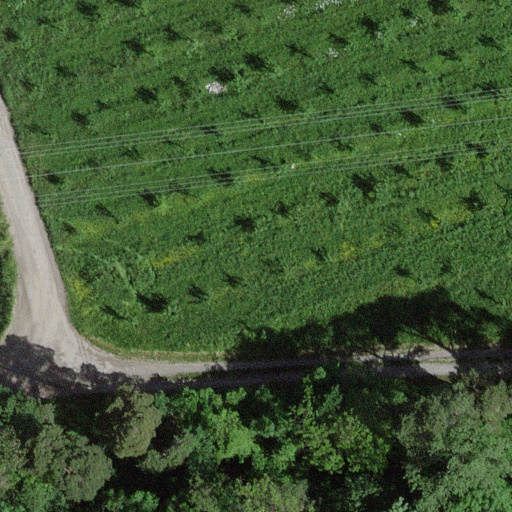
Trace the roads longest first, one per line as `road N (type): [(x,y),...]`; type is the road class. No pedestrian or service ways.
road 1 (track): [(0,395),(256,373),(511,376)]
road 2 (unclassified): [(69,386),(0,132)]
